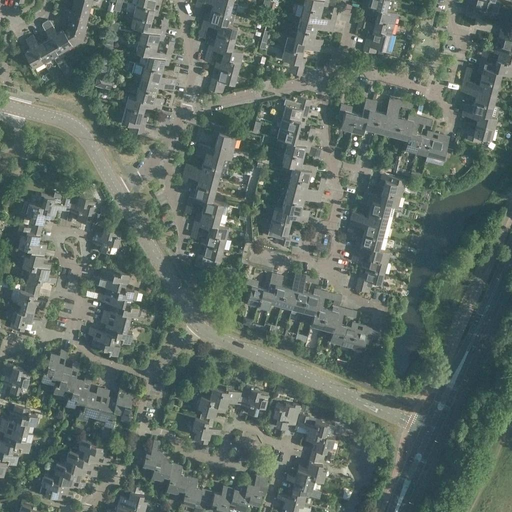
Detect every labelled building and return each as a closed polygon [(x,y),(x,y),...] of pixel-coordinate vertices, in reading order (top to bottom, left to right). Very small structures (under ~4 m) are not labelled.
[(160,4),(160,0),(136,0),(136,3),(154,8),(155,2),(160,4)] [(213,1),(211,7),(235,14),(238,3),(225,0),(205,0),(209,1),(209,0),(213,1)] [(305,0),(304,5),(321,10),(323,4),(327,5),(328,0),(305,0)] [(363,0),(363,3),(386,8),(391,9),(393,0),(363,0)] [(490,10),(492,0),(469,0),(467,9),(481,13),(482,7),(490,10)] [(62,5),(60,9),(87,17),(90,6),(73,2),(71,7),(62,5)] [(136,3),(133,14),(151,19),(153,13),(157,15),(159,9),(154,8),(136,3)] [(320,15),(321,10),(304,5),(297,3),(295,14),(301,16),(334,25),(335,19),(324,16),(320,15)] [(386,8),(363,3),(361,12),(366,13),(367,10),(374,11),(378,12),(376,18),(394,22),(397,11),(391,9),(386,8)] [(205,11),(204,17),(203,17),(226,23),(232,24),(235,14),(211,7),(210,13),(205,11)] [(87,17),(60,9),(59,14),(69,17),(67,23),(70,24),(84,28),(85,26),(87,17)] [(481,13),(467,9),(466,15),(479,18),(481,13)] [(151,19),(133,14),(130,25),(142,28),(164,34),(165,28),(154,25),(154,26),(150,25),(151,19)] [(373,28),(391,33),(394,22),(376,18),(375,23),(370,22),(370,21),(364,20),(365,16),(360,15),(358,24),(373,29),(373,28)] [(334,25),(301,16),(298,27),(315,31),(317,26),(321,27),(332,30),(334,25)] [(218,26),(216,33),(234,37),(237,26),(232,24),(226,23),(203,17),(202,22),(214,25),(218,26)] [(62,50),(71,44),(64,31),(63,29),(57,33),(52,24),(49,20),(48,19),(45,21),(62,50)] [(49,37),(44,40),(53,55),(62,50),(45,21),(42,22),(42,24),(49,37)] [(69,28),(64,31),(71,44),(72,46),(83,39),(86,26),(85,26),(84,28),(70,24),(69,28)] [(511,27),(500,24),(499,30),(511,33),(511,27)] [(298,27),(295,37),(295,38),(317,43),(317,44),(321,45),(323,38),(318,37),(314,36),(315,31),(298,27)] [(142,28),(139,39),(156,44),(158,37),(163,38),(164,34),(142,28)] [(364,44),(378,48),(387,50),(391,33),(373,28),(373,29),(372,34),(367,32),(364,44)] [(511,33),(499,30),(498,35),(496,40),(501,42),(500,47),(500,48),(511,50),(511,33)] [(211,36),(209,41),(209,42),(232,48),(232,47),(234,37),(216,33),(215,37),(211,36)] [(43,61),(53,55),(44,40),(38,44),(33,35),(30,37),(43,61)] [(287,35),(284,46),(302,51),(304,45),(308,46),(319,50),(321,45),(317,44),(317,43),(295,38),(295,37),(287,35)] [(33,66),(43,61),(30,37),(25,39),(30,48),(25,51),(33,66)] [(155,49),(156,44),(139,39),(136,50),(147,53),(169,58),(172,49),(167,48),(166,51),(160,49),(159,50),(155,49)] [(209,42),(208,47),(219,50),(224,51),(222,57),(240,62),(243,50),(232,47),(232,48),(209,42)] [(376,52),(378,48),(364,44),(363,49),(376,52)] [(290,60),(288,66),(302,69),(305,58),(301,57),(302,51),(284,46),(281,58),(290,60)] [(499,52),(497,59),(511,62),(511,50),(500,48),(500,47),(495,46),(494,51),(499,52)] [(147,53),(144,64),(162,68),(163,62),(168,64),(169,58),(147,53)] [(219,68),(237,73),(240,62),(222,57),(220,62),(216,61),(214,66),(219,68)] [(511,73),(511,62),(497,59),(496,64),(492,63),(492,62),(480,59),(479,65),(500,71),(499,71),(501,72),(501,71),(511,74),(511,73)] [(100,64),(97,74),(104,76),(106,65),(100,64)] [(144,64),(142,74),(175,83),(176,77),(165,74),(165,75),(160,74),(162,68),(144,64)] [(498,82),(501,72),(499,71),(500,71),(479,65),(478,70),(482,71),(480,77),(498,82)] [(302,69),(288,66),(287,70),(301,74),(302,69)] [(213,72),(210,83),(224,87),(226,81),(234,83),(237,73),(219,68),(218,73),(213,72)] [(173,89),(175,83),(142,74),(139,85),(156,90),(158,84),(162,85),(162,86),(173,89)] [(97,76),(95,85),(104,88),(107,78),(97,76)] [(463,78),(462,84),(495,93),(498,82),(480,77),(479,83),(475,81),(463,78)] [(224,87),(210,83),(209,88),(223,92),(224,87)] [(495,93),(462,84),(460,90),(472,93),(472,92),(476,93),(475,99),(493,104),(495,93)] [(139,85),(136,96),(158,102),(162,104),(164,97),(159,96),(159,97),(155,96),(156,90),(139,85)] [(129,94),(126,105),(144,110),(145,104),(149,105),(161,108),(162,104),(158,102),(136,96),(129,94)] [(297,95),(296,101),(310,105),(311,99),(297,95)] [(375,128),(386,131),(395,97),(389,96),(386,108),(387,108),(386,112),(380,110),(375,128)] [(386,131),(397,134),(402,116),(396,114),(397,110),(398,110),(401,99),(395,97),(386,131)] [(307,116),(308,110),(310,105),(296,101),(285,98),(283,104),(285,104),(283,115),(300,120),(300,119),(302,115),(307,116)] [(363,133),(365,126),(364,125),(370,103),(371,99),(365,98),(362,109),(363,109),(362,113),(357,112),(352,130),(363,133)] [(365,126),(375,128),(380,110),(374,109),(375,105),(376,105),(377,101),(371,99),(370,103),(364,125),(365,126)] [(499,105),(493,104),(475,99),(473,104),(469,103),(465,102),(463,108),(467,109),(468,109),(488,114),(490,114),(497,116),(499,105)] [(352,105),(341,103),(337,116),(343,118),(340,127),(352,130),(357,112),(350,110),(352,105)] [(122,122),(130,124),(144,128),(147,116),(142,115),(144,110),(126,105),(122,122)] [(497,116),(490,114),(488,114),(468,109),(467,109),(463,108),(462,113),(474,116),(478,117),(476,122),(494,127),(497,116)] [(397,134),(408,137),(414,114),(409,113),(408,117),(402,116),(397,134)] [(420,115),(414,114),(408,137),(405,148),(416,151),(421,133),(415,132),(416,128),(417,128),(420,115)] [(283,115),(280,126),(298,130),(299,125),(304,126),(305,121),(300,119),(300,120),(283,115)] [(469,132),(468,135),(467,138),(480,142),(482,136),(491,139),(494,127),(476,122),(475,128),(470,127),(469,132)] [(217,136),(215,141),(233,146),(236,135),(230,133),(231,128),(215,123),(212,134),(217,136)] [(143,133),(144,128),(130,124),(129,129),(143,133)] [(277,137),(288,140),(311,146),(311,145),(312,140),(300,137),(296,136),(298,130),(280,126),(277,137)] [(416,151),(427,154),(431,136),(432,136),(433,132),(429,130),(428,135),(421,133),(416,151)] [(449,136),(444,134),(438,133),(437,138),(432,136),(431,136),(427,154),(425,159),(442,164),(449,136)] [(288,140),(285,151),(303,155),(304,150),(309,151),(311,146),(288,140)] [(223,155),(223,156),(230,158),(233,146),(215,141),(214,147),(210,146),(198,142),(196,148),(201,149),(201,150),(223,155)] [(220,166),(223,156),(223,155),(201,150),(201,149),(196,148),(195,154),(199,155),(204,156),(202,162),(220,166)] [(282,162),(293,165),(293,164),(316,170),(317,165),(305,161),(305,162),(301,161),(303,155),(285,151),(282,162)] [(185,163),(184,168),(218,177),(220,166),(202,162),(201,167),(197,166),(185,163)] [(290,175),(308,180),(310,174),(314,175),(316,170),(293,164),(293,165),(290,175)] [(199,178),(197,183),(215,188),(218,177),(184,168),(182,174),(194,177),(195,177),(199,178)] [(381,172),(380,177),(378,183),(383,184),(382,190),(400,195),(403,183),(394,181),(395,175),(381,172)] [(290,175),(288,186),(321,195),(323,189),(311,186),(311,187),(307,185),(308,180),(290,175)] [(191,187),(190,193),(212,199),(212,198),(215,188),(197,183),(196,189),(191,187)] [(319,201),(321,195),(288,186),(285,197),(302,202),(304,196),(308,197),(308,198),(319,201)] [(365,191),(364,196),(367,197),(367,198),(390,204),(397,206),(400,195),(382,190),(380,196),(376,195),(376,194),(365,191)] [(41,192),(38,203),(42,204),(41,209),(54,213),(56,207),(69,210),(72,198),(62,195),(60,202),(53,200),(54,196),(41,192)] [(77,199),(72,198),(69,210),(77,212),(76,218),(85,220),(87,211),(93,213),(97,200),(88,198),(88,196),(79,193),(77,199)] [(212,199),(190,193),(188,199),(200,202),(200,201),(204,203),(203,208),(220,213),(225,214),(228,202),(212,198),(212,199)] [(6,196),(3,204),(9,206),(12,198),(6,196)] [(387,215),(390,204),(367,198),(367,197),(364,196),(362,203),(367,204),(367,203),(371,204),(369,210),(387,215)] [(285,197),(282,208),(304,214),(308,216),(310,209),(305,208),(301,207),(302,202),(285,197)] [(42,204),(38,203),(30,201),(27,213),(31,214),(28,225),(41,228),(44,216),(53,218),(54,213),(41,209),(42,204)] [(304,214),(282,208),(274,206),(271,217),(290,222),(291,217),(295,218),(307,222),(308,216),(304,214)] [(197,212),(195,218),(217,224),(217,223),(220,213),(203,208),(201,214),(197,212)] [(364,214),(352,211),(351,217),(384,226),(389,227),(392,216),(387,215),(369,210),(368,215),(364,214)] [(278,231),(276,236),(290,240),(293,229),(288,228),(290,222),(271,217),(268,228),(278,231)] [(364,231),(381,236),(384,226),(351,217),(349,223),(360,226),(360,225),(365,226),(364,231)] [(210,227),(208,233),(226,237),(229,226),(217,223),(217,224),(195,218),(194,224),(206,227),(206,226),(210,227)] [(38,241),(41,228),(28,225),(28,226),(20,224),(17,233),(21,234),(19,245),(32,248),(33,244),(45,247),(46,243),(38,241)] [(93,242),(100,243),(102,244),(100,250),(110,252),(112,244),(118,245),(121,232),(113,230),(113,228),(103,225),(102,231),(96,230),(93,242)] [(386,237),(381,236),(364,231),(362,238),(357,236),(356,241),(378,247),(384,248),(386,237)] [(200,243),(205,244),(205,243),(223,248),(226,237),(208,233),(207,238),(202,237),(200,243)] [(276,236),(275,242),(288,245),(290,240),(276,236)] [(370,251),(369,256),(387,261),(390,250),(384,248),(378,247),(356,241),(355,247),(366,250),(370,251)] [(199,248),(197,253),(196,259),(210,262),(211,257),(220,259),(223,248),(205,243),(205,244),(204,249),(199,248)] [(22,265),(31,267),(35,268),(36,263),(50,267),(51,263),(42,260),(45,247),(33,244),(32,248),(30,254),(25,253),(22,265)] [(361,266),(366,268),(366,267),(384,272),(387,261),(369,256),(368,262),(363,261),(361,266)] [(210,262),(196,259),(195,265),(208,268),(210,262)] [(48,274),(50,267),(36,263),(35,268),(31,267),(26,284),(39,288),(42,278),(55,281),(56,276),(48,274)] [(357,283),(371,286),(372,281),(381,283),(384,272),(366,267),(366,268),(365,273),(360,272),(357,283)] [(92,281),(106,285),(109,286),(119,288),(124,289),(125,286),(129,272),(114,268),(113,269),(113,271),(102,268),(101,268),(99,276),(94,275),(92,281)] [(285,285),(281,303),(292,306),(300,272),(295,271),(292,283),(293,283),(291,287),(285,285)] [(262,286),(257,304),(269,307),(270,300),(276,278),(275,278),(276,274),(271,272),(268,284),(269,284),(268,288),(262,286)] [(292,306),(303,309),(307,291),(302,290),(303,286),(304,286),(307,274),(300,272),(292,306)] [(270,300),(281,303),(285,285),(280,284),(281,280),(282,280),(283,275),(276,274),(275,278),(276,278),(270,300)] [(258,281),(247,278),(243,291),(249,292),(246,301),(257,304),(262,286),(257,285),(258,281)] [(357,283),(356,288),(369,292),(371,286),(357,283)] [(22,302),(20,306),(34,310),(35,303),(44,306),(45,300),(37,298),(39,288),(26,284),(25,290),(20,289),(17,301),(22,302)] [(106,285),(104,293),(99,292),(97,298),(112,302),(114,303),(124,305),(129,306),(129,303),(130,303),(131,298),(133,291),(138,292),(139,290),(125,286),(124,289),(119,288),(109,286),(106,285)] [(314,312),(320,289),(315,288),(313,293),(307,291),(303,309),(313,311),(313,312),(314,312)] [(310,323),(322,326),(327,308),(321,306),(322,302),(323,303),(326,291),(320,289),(314,312),(313,312),(310,323)] [(327,308),(322,326),(332,328),(333,328),(338,306),(341,294),(338,293),(336,299),(333,310),(327,308)] [(114,303),(112,302),(109,310),(103,309),(102,315),(129,322),(131,313),(139,316),(142,306),(130,303),(129,303),(129,306),(124,305),(114,303)] [(32,316),(34,310),(20,306),(19,310),(15,309),(10,327),(24,330),(27,320),(39,323),(40,318),(32,316)] [(345,307),(338,306),(333,328),(332,328),(329,340),(341,343),(346,325),(340,323),(341,319),(342,319),(345,307)] [(100,321),(106,322),(104,330),(107,331),(106,331),(116,334),(121,335),(120,338),(121,338),(130,341),(132,331),(126,330),(129,322),(102,315),(100,321)] [(341,343),(352,345),(356,327),(357,328),(358,323),(353,321),(351,326),(346,325),(341,343)] [(356,327),(352,345),(363,348),(366,339),(370,341),(374,327),(364,324),(363,329),(357,328),(356,327)] [(107,331),(104,330),(90,326),(88,333),(93,334),(91,343),(109,347),(108,351),(117,353),(121,338),(120,338),(121,335),(116,334),(106,331),(107,331)] [(380,329),(374,327),(370,341),(377,342),(380,329)] [(60,349),(59,354),(50,352),(46,369),(43,368),(40,378),(50,380),(51,374),(59,376),(60,376),(62,367),(63,367),(63,365),(67,350),(60,349)] [(71,367),(63,365),(63,367),(62,367),(60,376),(59,376),(58,381),(55,381),(52,390),(67,394),(67,393),(70,394),(71,389),(72,389),(75,380),(76,377),(79,363),(73,361),(71,367)] [(2,382),(9,384),(11,384),(9,390),(19,393),(21,384),(27,386),(30,372),(21,370),(22,368),(14,365),(14,364),(8,362),(6,370),(5,370),(2,382)] [(67,393),(67,394),(65,403),(74,405),(75,400),(84,402),(87,392),(88,390),(92,375),(85,374),(84,379),(76,377),(75,380),(72,389),(71,389),(70,394),(67,393)] [(120,383),(116,397),(116,399),(116,400),(113,410),(114,410),(122,412),(120,417),(129,420),(132,410),(129,409),(133,392),(125,390),(127,384),(120,383)] [(243,392),(240,403),(249,405),(247,411),(256,414),(259,405),(264,407),(268,391),(251,387),(252,385),(246,384),(244,392),(243,392)] [(96,392),(88,390),(87,392),(84,402),(82,407),(79,406),(77,415),(86,418),(88,412),(96,414),(103,388),(98,386),(96,392)] [(240,403),(243,392),(225,387),(225,389),(212,386),(209,397),(214,398),(213,402),(226,406),(228,400),(240,403)] [(116,400),(116,399),(116,397),(109,395),(110,389),(103,388),(96,414),(104,416),(103,422),(113,425),(115,415),(112,415),(114,410),(113,410),(116,400)] [(202,407),(199,417),(208,420),(207,424),(212,425),(216,409),(225,411),(226,406),(213,402),(214,398),(209,397),(201,394),(197,406),(202,407)] [(296,424),(299,412),(297,412),(299,404),(294,403),(294,405),(285,402),(285,404),(276,402),(272,415),(278,416),(276,425),(286,428),(287,422),(296,424)] [(37,414),(28,412),(29,408),(14,405),(11,417),(14,417),(13,420),(2,417),(1,424),(32,432),(34,423),(35,424),(37,414)] [(308,428),(307,434),(320,437),(321,433),(326,434),(329,423),(315,419),(313,424),(306,422),(308,415),(299,412),(296,424),(308,428)] [(199,417),(195,416),(192,428),(196,429),(193,439),(207,443),(210,431),(219,433),(220,427),(212,425),(207,424),(208,420),(199,417)] [(33,432),(32,432),(1,424),(0,426),(0,430),(4,431),(2,439),(5,440),(14,443),(20,444),(19,447),(28,449),(33,432)] [(314,441),(311,454),(324,457),(326,447),(331,448),(334,436),(326,434),(321,433),(320,437),(307,434),(305,439),(314,441)] [(110,457),(104,456),(106,447),(90,443),(91,440),(81,437),(77,451),(78,452),(77,454),(82,456),(82,457),(91,459),(94,460),(109,464),(110,457)] [(5,440),(2,439),(0,438),(0,454),(2,455),(7,456),(6,459),(7,460),(16,462),(18,452),(12,451),(14,443),(5,440)] [(136,462),(153,466),(154,462),(159,464),(163,450),(157,448),(159,440),(153,438),(150,451),(139,448),(136,462)] [(92,468),(94,460),(91,459),(82,457),(82,456),(77,454),(78,452),(77,451),(69,449),(65,464),(65,467),(70,468),(70,469),(79,471),(82,472),(96,476),(98,469),(92,468)] [(168,451),(163,450),(159,464),(154,462),(153,466),(151,475),(163,478),(164,474),(169,475),(174,476),(177,463),(165,460),(168,451)] [(298,464),(297,469),(310,472),(309,477),(314,478),(322,480),(326,469),(321,468),(324,457),(311,454),(307,466),(298,464)] [(80,480),(82,472),(79,471),(70,469),(70,468),(65,467),(65,464),(56,462),(52,476),(53,476),(52,479),(57,480),(57,481),(67,483),(69,484),(84,488),(85,481),(80,480)] [(169,475),(166,488),(178,491),(179,487),(185,488),(189,489),(193,476),(181,473),(183,464),(177,463),(174,476),(169,475)] [(310,472),(297,469),(296,475),(287,473),(286,477),(294,480),(292,490),(305,494),(306,488),(311,489),(314,478),(309,477),(310,472)] [(254,483),(247,481),(243,494),(248,495),(247,500),(247,501),(258,503),(261,492),(265,493),(268,483),(266,483),(269,474),(257,470),(254,483)] [(67,492),(69,484),(67,483),(57,481),(57,480),(52,479),(53,476),(52,476),(43,474),(41,483),(42,483),(40,492),(71,500),(73,493),(67,492)] [(202,511),(204,503),(208,489),(196,486),(198,477),(193,476),(189,489),(185,488),(181,502),(194,505),(192,511),(202,511)] [(229,500),(227,508),(233,509),(234,506),(245,509),(247,501),(247,500),(248,495),(243,494),(247,481),(242,480),(240,488),(227,485),(224,498),(229,500)] [(119,494),(118,499),(132,503),(131,507),(144,510),(147,499),(142,497),(145,487),(132,483),(128,496),(119,494)] [(220,511),(225,511),(227,508),(229,500),(224,498),(227,485),(223,484),(221,493),(208,489),(204,503),(215,506),(214,510),(220,511)] [(285,498),(281,511),(282,511),(294,511),(296,510),(298,504),(302,505),(305,494),(292,490),(291,494),(278,491),(276,496),(285,498)] [(129,511),(131,507),(132,503),(118,499),(115,511),(107,509),(105,511),(129,511)] [(46,511),(31,508),(32,505),(22,503),(19,511),(46,511)]
